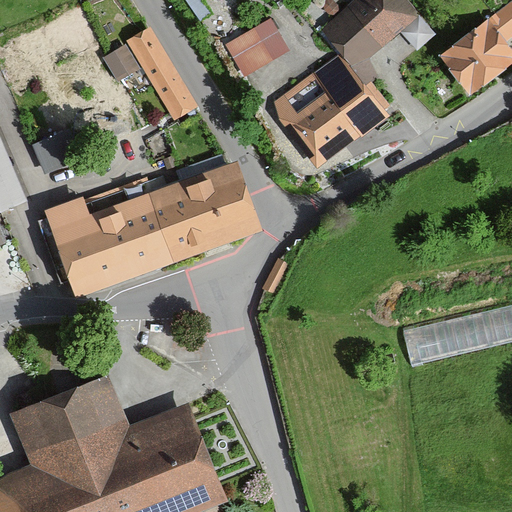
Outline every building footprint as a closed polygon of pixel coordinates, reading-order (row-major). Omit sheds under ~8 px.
[(358,11),(329,36),(349,60),(385,30),(387,32),(413,10),(403,0),(365,0),(356,8),(358,11)] [(511,30),(511,5),(446,55),(471,89),(511,56),(511,55),(500,40),(511,30)] [(286,49),(270,21),(229,45),(245,72),(286,49)] [(192,101),(151,33),(133,44),(174,112),(192,101)] [(344,82),(331,63),(279,101),(319,154),(387,102),(371,82),(363,87),(354,75),(344,82)] [(63,135),(36,147),(46,171),(73,159),(63,135)] [(0,138),(0,210),(26,199),(0,138)] [(176,168),(179,179),(227,165),(224,154),(176,168)] [(82,213),(79,206),(39,220),(62,281),(74,277),(78,287),(252,224),(233,172),(155,199),(148,181),(85,204),(87,211),(82,213)] [(413,362),(511,340),(511,300),(404,324),(413,362)] [(91,367),(16,397),(24,412),(49,473),(0,493),(0,511),(150,511),(214,487),(187,420),(123,444),(91,367)]
